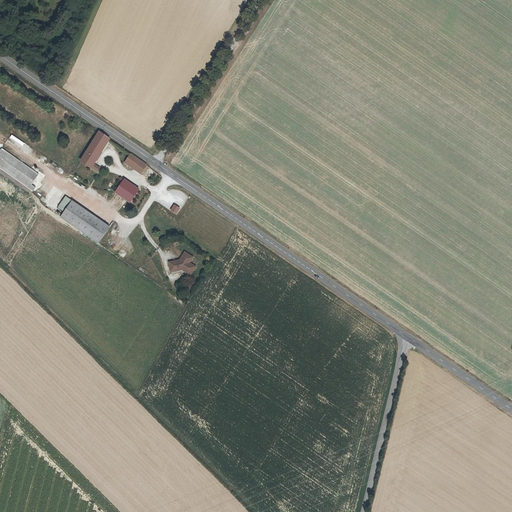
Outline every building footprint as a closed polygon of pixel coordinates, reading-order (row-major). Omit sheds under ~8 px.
[(110,140),(99,132),(81,161),(91,168),(110,140)] [(11,135),(9,138),(22,146),(24,143),(11,135)] [(0,166),(32,189),(34,186),(30,183),(36,173),(0,147),(0,166)] [(145,164),(132,155),(127,162),(140,171),(145,164)] [(112,198),(126,205),(136,186),(119,177),(111,190),(116,192),(112,198)] [(70,200),(64,196),(57,206),(63,210),(70,200)] [(59,216),(96,242),(107,226),(70,200),(63,210),(59,216)] [(173,204),(169,210),(175,214),(179,208),(173,204)] [(177,261),(166,263),(168,272),(179,270),(182,269),(189,274),(193,268),(187,264),(190,258),(182,253),(177,261)]
